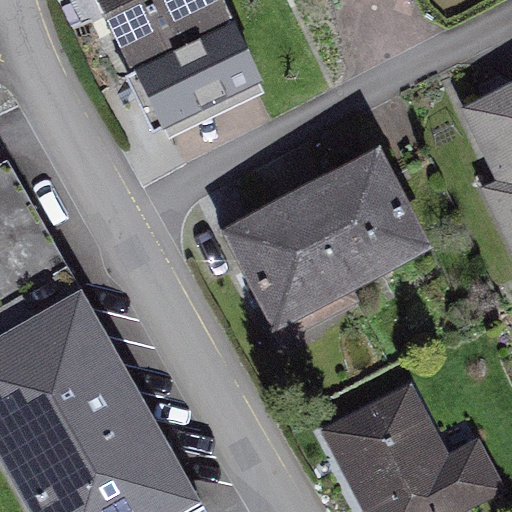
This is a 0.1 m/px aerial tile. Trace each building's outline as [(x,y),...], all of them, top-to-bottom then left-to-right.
[(103,0),(135,64),(224,22),(213,0),(103,0)] [(274,123),(224,22),(135,64),(185,167),(274,123)] [(511,96),(470,117),(511,203),(511,206),(499,213),(511,240),(511,96)] [(377,165),(305,203),(344,276),(382,256),(389,269),(423,252),(377,165)] [(0,172),(0,312),(67,275),(7,168),(0,172)] [(354,296),(344,276),(305,203),(233,241),(278,328),(310,311),(313,317),(354,296)] [(200,511),(67,275),(0,312),(0,511),(200,511)] [(409,396),(330,436),(369,511),(459,511),(499,492),(476,447),(444,463),(409,396)]
